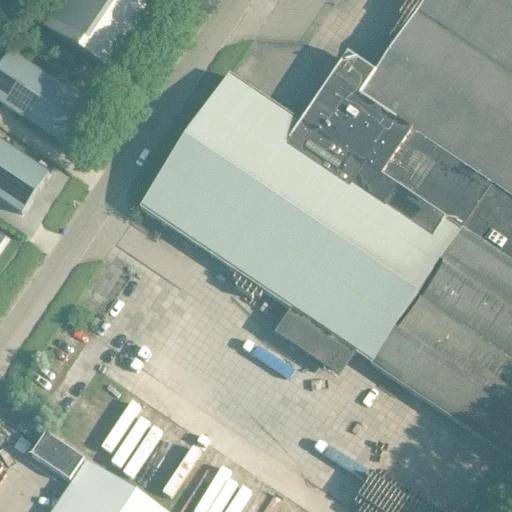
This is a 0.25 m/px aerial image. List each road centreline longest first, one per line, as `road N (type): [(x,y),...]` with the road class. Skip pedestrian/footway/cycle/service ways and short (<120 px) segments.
road 1 (unclassified): [(0,346),(233,0)]
road 2 (unknown): [(82,224),(408,446)]
road 3 (unknown): [(384,0),(347,48),(317,57),(288,53),(220,18)]
